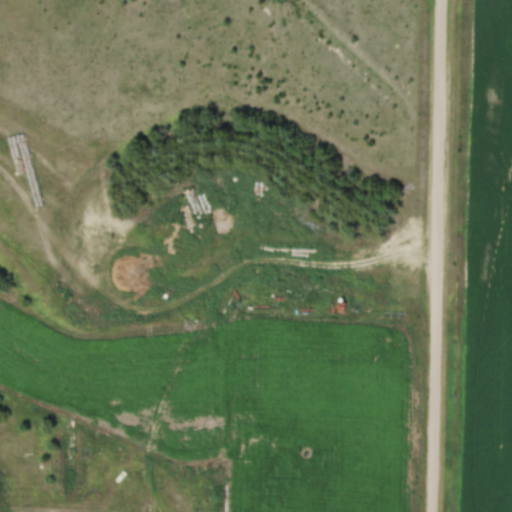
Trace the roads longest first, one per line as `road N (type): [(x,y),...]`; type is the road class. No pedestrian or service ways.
road 1 (residential): [(432,511),(443,0)]
road 2 (residential): [(437,294),(240,283),(141,452),(180,511)]
